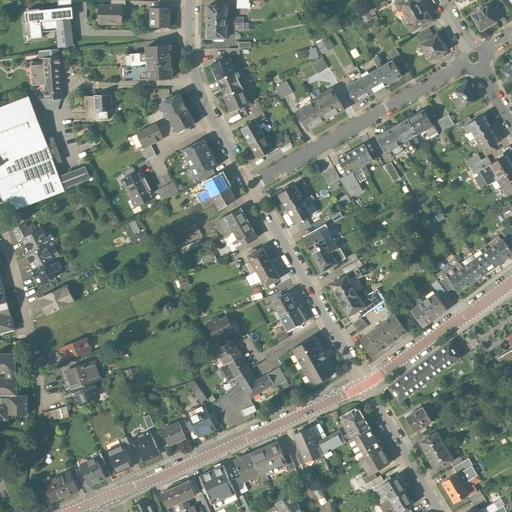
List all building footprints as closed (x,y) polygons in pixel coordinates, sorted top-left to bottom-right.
[(117,0),(110,0),(111,5),(121,5),(121,15),(125,15),(125,0),(117,0)] [(248,0),(236,0),(236,8),(249,8),(248,0)] [(401,10),(405,16),(422,6),(419,1),(420,0),(394,0),(393,1),(399,11),(401,10)] [(361,8),(365,15),(369,12),(376,8),(372,2),(361,8)] [(97,4),(97,24),(121,24),(121,15),(121,5),(111,5),(97,4)] [(227,5),(206,5),(206,22),(244,23),(244,17),(227,17),(227,5)] [(489,5),(471,15),(480,31),(498,21),(496,19),(492,11),(489,5)] [(425,12),(422,6),(405,16),(408,22),(406,23),(412,34),(423,28),(422,26),(433,19),(427,10),(425,12)] [(72,18),(71,7),(58,8),(38,10),(38,9),(27,10),(27,11),(23,12),(24,23),(28,23),(30,39),(42,38),(41,30),(55,29),(57,47),(73,46),(70,19),(72,18)] [(498,7),(492,11),(496,19),(502,16),(498,7)] [(149,8),(149,27),(170,27),(170,8),(149,8)] [(365,15),(361,17),(364,23),(373,18),(369,12),(365,15)] [(244,23),(206,22),(206,38),(213,38),(213,41),(224,42),(224,38),(227,39),(227,34),(235,34),(235,31),(244,31),(244,29),(244,23)] [(430,28),(415,36),(419,42),(433,34),(430,28)] [(438,33),(419,44),(429,62),(434,59),(435,61),(444,56),(443,53),(448,51),(447,49),(448,48),(444,42),(443,42),(438,33)] [(315,43),(322,54),(334,46),(327,35),(315,43)] [(170,45),(144,47),(145,53),(128,54),(129,66),(145,65),(171,64),(170,45)] [(317,46),(309,48),(312,58),(319,56),(317,46)] [(298,51),(301,59),(308,57),(306,49),(298,51)] [(389,53),(393,59),(395,64),(402,60),(396,49),(389,53)] [(43,85),(44,100),(61,98),(58,50),(37,52),(38,60),(30,61),(31,85),(43,85)] [(387,85),(402,77),(395,64),(393,59),(382,65),(379,61),(381,60),(378,55),(372,58),(378,68),(387,85)] [(230,56),(209,65),(216,80),(236,71),(230,56)] [(311,63),(317,73),(328,67),(322,57),(311,63)] [(511,63),(502,69),(509,82),(511,80),(511,63)] [(171,64),(145,65),(146,80),(172,78),(171,64)] [(121,81),(146,80),(145,65),(129,66),(120,67),(121,81)] [(248,67),(241,69),(244,76),(247,75),(250,84),(255,82),(253,76),(251,77),(248,67)] [(360,74),(362,77),(372,94),(387,85),(378,68),(369,73),(367,70),(360,74)] [(216,80),(223,96),(244,88),(236,71),(216,80)] [(372,94),(362,77),(353,82),(352,80),(345,84),(356,103),(372,94)] [(286,81),(274,87),(281,99),(292,92),(286,81)] [(467,84),(455,91),(458,98),(453,101),(459,111),(477,101),(467,84)] [(244,88),(223,96),(230,112),(250,103),(244,88)] [(333,88),(314,100),(327,121),(345,110),(333,88)] [(27,96),(32,107),(39,105),(38,97),(36,97),(34,93),(27,96)] [(168,118),(186,108),(179,93),(171,97),(170,95),(163,98),(164,100),(158,103),(160,107),(159,107),(161,112),(162,111),(166,118),(168,118)] [(84,96),(85,121),(107,120),(106,111),(111,111),(110,95),(84,96)] [(27,96),(0,106),(0,164),(47,146),(44,140),(32,107),(27,96)] [(314,100),(295,111),(307,132),(327,121),(314,100)] [(259,102),(251,106),(253,111),(260,107),(261,107),(259,102)] [(260,107),(253,111),(251,113),(255,120),(264,115),(260,107)] [(186,108),(168,118),(173,128),(171,129),(173,133),(175,132),(176,134),(182,130),(184,134),(190,130),(189,127),(195,124),(186,108)] [(424,109),(407,118),(417,135),(425,131),(431,140),(439,135),(433,125),(424,109)] [(448,114),(437,120),(439,122),(443,130),(454,124),(448,114)] [(472,122),(463,127),(471,140),(475,138),(492,127),(485,114),(472,122)] [(255,120),(258,126),(268,120),(264,115),(255,120)] [(463,127),(472,122),(469,116),(458,123),(461,128),(463,127)] [(391,127),(406,153),(414,149),(409,140),(417,135),(407,118),(391,127)] [(255,120),(240,129),(249,144),(264,135),(258,126),(255,120)] [(439,122),(433,125),(439,135),(444,132),(443,130),(439,122)] [(156,124),(135,134),(143,149),(150,145),(163,138),(156,124)] [(391,127),(375,136),(387,156),(391,153),(394,160),(406,153),(391,127)] [(492,127),(475,138),(483,151),(487,149),(488,151),(494,148),(492,145),(500,141),(492,127)] [(264,135),(249,144),(258,160),(273,151),(270,145),(264,135)] [(52,137),(44,140),(47,146),(54,165),(62,162),(52,137)] [(207,138),(186,149),(191,158),(212,147),(207,138)] [(270,145),(273,151),(284,145),(280,139),(270,145)] [(290,143),(280,149),(282,154),(293,148),(290,143)] [(373,161),(363,144),(350,151),(360,168),(365,177),(370,174),(365,165),(373,161)] [(150,145),(143,149),(140,150),(145,160),(155,155),(150,145)] [(47,146),(0,164),(0,195),(2,201),(7,213),(64,191),(63,189),(58,176),(54,165),(47,146)] [(212,147),(191,158),(195,167),(216,156),(212,147)] [(352,172),(360,168),(350,151),(337,158),(346,175),(340,178),(351,197),(362,190),(352,172)] [(465,161),(468,167),(481,160),(478,154),(465,161)] [(479,171),(488,185),(490,184),(511,171),(511,162),(507,154),(504,156),(503,154),(500,156),(501,158),(492,164),(479,171)] [(216,156),(195,167),(200,176),(200,175),(216,167),(221,165),(216,156)] [(479,171),(492,164),(487,157),(481,160),(468,167),(472,175),(479,171)] [(391,162),(385,166),(394,181),(400,177),(391,162)] [(84,166),(58,176),(63,189),(89,179),(84,166)] [(128,177),(139,172),(136,167),(125,172),(128,177)] [(219,173),(216,167),(200,175),(203,181),(219,173)] [(333,167),(322,174),(328,185),(340,178),(333,167)] [(128,177),(125,178),(132,193),(151,183),(145,169),(139,172),(128,177)] [(511,193),(511,171),(490,184),(494,191),(501,187),(507,197),(511,193)] [(222,174),(203,184),(206,190),(196,195),(200,202),(229,187),(222,174)] [(179,193),(173,180),(167,183),(173,195),(179,193)] [(151,183),(132,193),(139,206),(158,196),(151,183)] [(173,195),(167,183),(162,185),(168,198),(173,195)] [(277,195),(286,210),(312,194),(307,186),(298,191),(295,185),(277,195)] [(229,187),(200,202),(204,209),(211,204),(213,201),(218,210),(236,200),(229,187)] [(312,194),(286,210),(295,225),(300,222),(301,224),(308,220),(307,218),(312,215),(306,205),(315,200),(312,194)] [(510,208),(511,207),(511,206),(510,202),(500,207),(504,214),(511,209),(510,208)] [(230,228),(246,219),(240,207),(224,216),(230,228)] [(345,218),(339,209),(329,215),(335,224),(345,218)] [(87,214),(82,216),(85,223),(90,220),(87,214)] [(222,237),(232,231),(230,228),(224,216),(214,222),(222,237)] [(111,217),(104,221),(108,227),(115,224),(111,217)] [(246,219),(230,228),(232,231),(237,240),(253,231),(246,219)] [(21,241),(31,235),(25,224),(12,231),(18,242),(21,241)] [(196,224),(173,236),(179,247),(202,236),(196,224)] [(511,226),(510,224),(501,231),(507,240),(511,236),(511,226)] [(349,225),(344,228),(348,234),(352,231),(349,225)] [(302,239),(311,255),(334,241),(348,234),(344,228),(343,226),(322,237),(318,230),(302,239)] [(31,235),(21,241),(28,254),(46,244),(49,242),(43,230),(31,235)] [(232,231),(222,237),(227,245),(228,245),(237,240),(232,231)] [(237,240),(228,245),(232,252),(258,238),(254,231),(253,231),(237,240)] [(144,232),(137,236),(140,242),(148,238),(144,232)] [(485,245),(488,249),(501,240),(498,236),(485,245)] [(501,240),(488,249),(500,265),(511,256),(511,251),(503,238),(501,240)] [(201,239),(180,249),(182,254),(203,245),(201,239)] [(311,255),(322,273),(338,264),(331,252),(338,248),(334,241),(311,255)] [(54,259),(46,244),(28,254),(24,256),(32,270),(54,259)] [(485,245),(472,254),(475,258),(488,249),(485,245)] [(262,248),(246,257),(249,262),(245,265),(251,275),(271,263),(262,248)] [(488,249),(475,258),(487,274),(500,265),(488,249)] [(213,253),(200,258),(203,265),(216,260),(213,253)] [(459,264),(462,268),(475,258),(472,254),(459,264)] [(354,256),(345,261),(348,266),(357,261),(354,256)] [(474,284),(462,268),(459,264),(455,258),(444,265),(441,260),(434,265),(443,279),(446,276),(448,278),(454,287),(459,294),(474,284)] [(475,258),(462,268),(474,284),(487,274),(475,258)] [(54,259),(32,270),(30,271),(33,278),(32,278),(37,286),(61,273),(59,269),(61,268),(58,261),(56,263),(54,259)] [(271,263),(251,275),(246,278),(251,286),(261,281),(264,288),(280,279),(271,263)] [(364,266),(347,275),(349,279),(356,275),(358,279),(368,273),(364,266)] [(347,275),(329,286),(338,301),(356,291),(349,279),(347,275)] [(446,276),(443,279),(438,282),(446,292),(454,287),(448,278),(446,276)] [(187,278),(178,281),(180,289),(189,287),(187,278)] [(437,280),(431,285),(440,297),(446,292),(438,282),(437,280)] [(66,285),(37,299),(45,316),(74,302),(66,285)] [(0,334),(14,331),(2,288),(0,289),(0,334)] [(416,293),(419,297),(435,319),(447,311),(435,294),(428,299),(421,289),(416,293)] [(356,291),(338,301),(347,318),(355,313),(366,308),(361,300),(356,291)] [(366,308),(355,313),(359,319),(361,318),(384,301),(377,291),(361,300),(366,308)] [(261,293),(250,296),(251,301),(262,298),(261,293)] [(289,293),(271,303),(280,318),(297,308),(289,293)] [(411,311),(423,328),(435,319),(419,297),(414,301),(418,306),(411,311)] [(297,308),(280,318),(287,331),(305,321),(297,308)] [(234,334),(226,318),(221,321),(218,316),(205,323),(215,344),(234,334)] [(390,317),(374,328),(387,347),(403,336),(390,317)] [(361,318),(352,324),(359,333),(368,326),(361,318)] [(358,339),(372,358),(387,347),(374,328),(358,339)] [(289,337),(285,331),(276,336),(279,342),(289,337)] [(86,338),(58,349),(62,361),(81,353),(89,350),(91,349),(86,338)] [(333,374),(313,338),(291,350),(311,386),(333,374)] [(0,341),(0,354),(9,354),(9,342),(0,341)] [(218,357),(235,346),(232,342),(211,353),(215,359),(218,357)] [(446,342),(413,366),(425,381),(458,358),(446,342)] [(218,357),(224,367),(227,364),(241,356),(235,346),(218,357)] [(89,350),(81,353),(83,359),(91,356),(89,350)] [(108,351),(99,354),(102,360),(110,358),(108,351)] [(511,354),(510,352),(498,359),(511,382),(511,354)] [(0,397),(17,397),(16,378),(13,378),(13,373),(15,373),(15,354),(9,354),(0,354),(0,373),(4,374),(4,377),(0,377),(0,397)] [(235,378),(249,369),(241,356),(227,364),(235,378)] [(482,367),(476,358),(471,362),(477,370),(482,367)] [(94,361),(63,372),(70,390),(94,382),(101,379),(94,361)] [(220,369),(232,389),(239,383),(235,378),(227,364),(224,367),(220,369)] [(425,381),(413,366),(384,386),(395,403),(425,381)] [(279,367),(267,374),(274,385),(259,394),(261,396),(263,395),(266,399),(289,385),(279,367)] [(249,369),(235,378),(239,383),(245,394),(249,400),(259,394),(274,385),(267,374),(256,380),(249,369)] [(94,382),(70,390),(75,406),(100,398),(94,382)] [(218,401),(211,406),(217,416),(245,394),(239,383),(232,389),(218,401)] [(199,402),(205,398),(198,386),(192,390),(199,402)] [(206,398),(211,406),(218,401),(212,394),(206,398)] [(27,396),(17,397),(0,397),(0,421),(8,421),(8,416),(27,415),(27,396)] [(204,404),(185,412),(197,438),(216,430),(204,404)] [(43,414),(46,425),(69,418),(66,407),(43,414)] [(254,408),(244,412),(247,417),(256,413),(254,408)] [(348,441),(370,429),(364,418),(360,410),(355,408),(340,417),(343,421),(340,422),(345,431),(341,434),(346,442),(348,441)] [(423,408),(405,418),(414,434),(432,423),(423,408)] [(149,416),(143,418),(148,429),(154,426),(149,416)] [(184,419),(178,422),(184,434),(189,431),(184,419)] [(161,429),(169,447),(186,439),(184,434),(178,422),(161,429)] [(316,443),(326,438),(319,424),(309,428),(316,443)] [(309,428),(292,436),(300,453),(305,464),(320,457),(316,447),(318,446),(316,443),(309,428)] [(348,441),(358,459),(380,446),(370,429),(348,441)] [(149,430),(132,438),(143,462),(160,455),(149,430)] [(316,447),(320,457),(346,442),(341,434),(339,430),(336,432),(326,438),(316,443),(318,446),(316,447)] [(437,433),(418,443),(426,458),(445,447),(437,433)] [(120,440),(122,444),(126,453),(132,450),(126,437),(120,440)] [(248,454),(258,476),(261,484),(269,480),(267,475),(288,466),(284,457),(277,441),(248,454)] [(106,451),(117,475),(133,467),(126,453),(122,444),(106,451)] [(358,459),(367,476),(373,472),(389,463),(380,446),(358,459)] [(453,461),(445,447),(426,458),(434,472),(450,463),(453,461)] [(95,458),(99,467),(105,465),(100,453),(94,455),(95,458)] [(305,464),(300,453),(295,455),(300,466),(305,464)] [(248,454),(233,460),(240,477),(243,483),(258,476),(248,454)] [(289,455),(284,457),(288,466),(290,471),(295,468),(289,455)] [(453,461),(450,463),(453,467),(464,461),(461,457),(453,461)] [(88,485),(88,487),(105,479),(99,467),(95,458),(78,465),(83,474),(88,485)] [(464,461),(453,467),(456,473),(467,467),(464,461)] [(222,466),(200,477),(215,510),(224,506),(222,501),(235,495),(222,466)] [(442,484),(447,493),(478,476),(475,470),(466,475),(467,477),(461,481),(457,475),(442,484)] [(49,499),(51,504),(78,492),(69,471),(41,483),(44,489),(49,499)] [(377,477),(373,472),(367,476),(363,478),(366,483),(369,481),(377,477)] [(304,476),(319,501),(324,498),(309,473),(304,476)] [(88,485),(83,474),(78,477),(83,487),(88,485)] [(384,481),(381,475),(377,477),(369,481),(373,487),(384,481)] [(478,476),(447,493),(452,503),(468,494),(469,497),(477,492),(474,486),(482,482),(478,476)] [(243,483),(240,477),(235,479),(242,493),(247,491),(243,483)] [(381,486),(389,501),(406,491),(398,477),(381,486)] [(354,490),(366,483),(363,478),(351,485),(354,490)] [(189,481),(174,488),(181,503),(184,501),(196,496),(189,481)] [(373,488),(373,487),(369,481),(366,483),(354,490),(358,497),(373,488)] [(176,505),(181,503),(174,488),(160,494),(167,509),(176,505)] [(273,498),(277,504),(291,494),(287,488),(273,498)] [(49,499),(44,489),(33,494),(38,504),(49,499)] [(383,511),(393,507),(396,511),(403,511),(409,508),(415,505),(406,491),(389,501),(380,506),(383,511)] [(477,492),(469,497),(472,501),(483,496),(480,491),(477,492)] [(277,504),(275,506),(279,511),(303,511),(291,494),(277,504)] [(153,511),(148,500),(130,508),(131,511),(153,511)] [(485,511),(493,511),(504,506),(501,500),(485,509),(486,511),(485,511)] [(184,501),(181,503),(185,511),(195,511),(193,506),(190,507),(187,502),(185,503),(184,501)] [(511,501),(504,506),(493,511),(506,511),(511,509),(511,501)] [(185,511),(181,503),(176,505),(179,511),(178,511),(185,511)]
